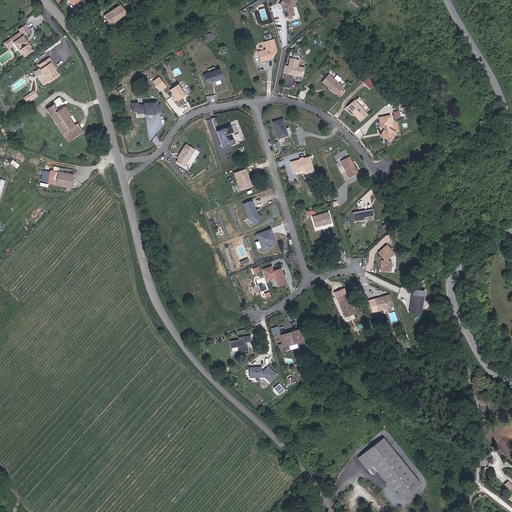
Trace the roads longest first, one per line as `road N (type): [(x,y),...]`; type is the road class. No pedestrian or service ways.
road 1 (tertiary): [(330,511),(281,443),(207,373),(164,316),(142,263),(121,167)]
road 2 (tertiary): [(511,385),(481,361),(451,291),(460,264),(511,229)]
road 3 (residential): [(255,100),(309,281)]
road 4 (tertiary): [(121,167),(90,66),(46,0)]
road 5 (residential): [(121,167),(158,153),(199,110),(255,100)]
road 6 (residential): [(255,100),(284,99),(326,114),(384,169)]
road 7 (track): [(468,339),(484,457),(476,485)]
road 8 (tertiary): [(511,122),(450,0)]
